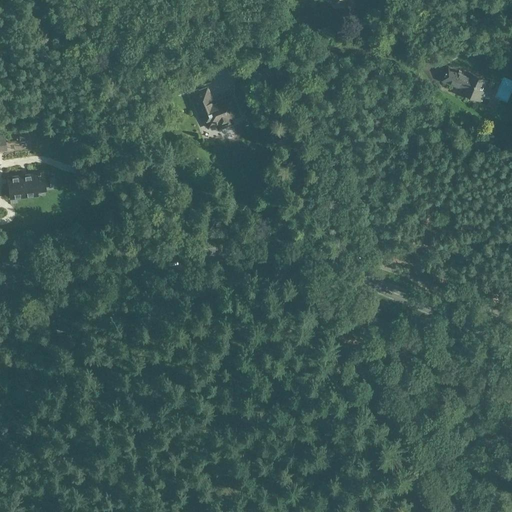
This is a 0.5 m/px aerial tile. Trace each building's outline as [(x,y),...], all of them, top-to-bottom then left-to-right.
[(459,71),(448,67),(443,81),(463,89),(462,92),(480,100),(488,81),(471,74),(470,76),(461,72),(462,71),(459,70),(459,71)] [(93,76),(98,86),(105,84),(100,73),(93,76)] [(173,84),(178,95),(187,92),(182,81),(173,84)] [(233,124),(231,119),(239,116),(231,95),(212,102),(207,88),(198,91),(197,90),(189,94),(192,102),(193,102),(197,111),(201,109),(208,128),(216,125),(218,129),(233,124)] [(221,133),(223,136),(214,140),(216,145),(233,137),(230,129),(221,133)] [(40,165),(38,171),(55,174),(56,168),(40,165)] [(43,173),(26,175),(26,174),(21,174),(21,175),(7,177),(10,196),(37,193),(36,190),(45,189),(43,173)]
